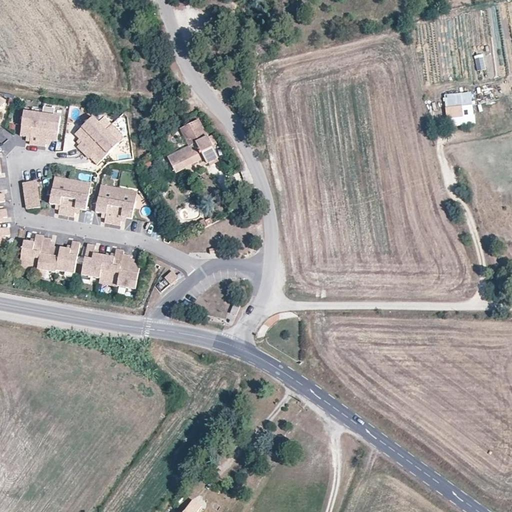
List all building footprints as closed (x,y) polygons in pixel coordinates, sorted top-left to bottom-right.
[(476,72),(485,71),(483,57),(475,58),(476,72)] [(473,116),(471,94),(444,97),(446,108),(462,106),(463,117),(473,116)] [(463,117),(462,106),(446,108),(447,119),(463,117)] [(57,142),(60,117),(53,116),(54,109),(43,107),(43,110),(42,114),(37,146),(45,147),(46,144),(46,140),(51,141),(57,142)] [(37,146),(42,114),(32,113),(24,112),(20,136),(26,137),(31,138),(30,142),(30,145),(37,146)] [(83,153),(106,131),(99,124),(93,118),(75,135),(80,139),(83,142),(80,145),(77,147),(83,153)] [(109,128),(102,121),(99,124),(106,131),(109,128)] [(219,159),(213,147),(208,137),(199,121),(180,130),(184,136),(187,134),(192,145),(189,147),(168,158),(176,174),(185,169),(204,159),(207,165),(219,159)] [(116,135),(109,128),(106,131),(113,138),(116,135)] [(101,161),(119,144),(113,138),(106,131),(83,153),(88,159),(91,157),(94,154),(97,157),(101,161)] [(192,145),(187,134),(184,136),(189,147),(192,145)] [(216,145),(212,135),(208,137),(213,147),(216,145)] [(189,175),(207,165),(204,159),(185,169),(189,175)] [(149,172),(157,167),(153,160),(145,165),(149,172)] [(72,186),(73,181),(55,177),(54,182),(72,186)] [(90,189),(91,184),(73,181),(72,186),(90,189)] [(41,208),(37,182),(24,184),(28,210),(41,208)] [(66,216),(72,186),(54,182),(50,204),(56,205),(60,206),(59,210),(58,215),(66,216)] [(86,211),(90,189),(72,186),(66,216),(74,218),(75,213),(76,209),(80,210),(86,211)] [(118,194),(119,189),(101,186),(100,191),(118,194)] [(136,197),(137,192),(119,189),(118,194),(136,197)] [(112,225),(118,194),(100,191),(96,213),(102,214),(106,215),(105,219),(105,223),(112,225)] [(132,219),(136,197),(118,194),(112,225),(120,226),(121,222),(122,218),(126,218),(132,219)] [(243,207),(238,196),(225,202),(231,215),(239,210),(243,207)] [(204,229),(213,224),(210,218),(205,221),(204,219),(200,221),(204,229)] [(9,228),(0,229),(0,247),(3,247),(2,241),(1,237),(5,237),(10,236),(9,228)] [(38,267),(44,239),(44,237),(36,236),(35,240),(34,244),(30,243),(24,242),(20,264),(38,267)] [(56,271),(60,249),(54,248),(50,247),(51,243),(51,240),(44,239),(38,267),(38,270),(56,273),(56,271)] [(76,264),(78,258),(80,244),(72,242),(72,247),(71,251),(67,250),(60,249),(56,271),(65,273),(75,274),(76,264)] [(100,279),(104,257),(98,256),(94,255),(95,251),(95,246),(87,245),(85,259),(84,266),(82,276),(91,277),(100,279)] [(118,282),(123,255),(124,252),(116,250),(115,255),(114,259),(110,258),(104,257),(100,279),(118,282)] [(136,290),(140,266),(134,265),(130,264),(131,260),(131,257),(123,255),(118,282),(117,286),(136,290)] [(38,270),(38,267),(20,264),(19,269),(37,273),(38,270)] [(171,286),(179,279),(173,272),(166,279),(171,286)] [(236,316),(240,306),(235,304),(231,314),(236,316)] [(197,511),(201,506),(192,500),(184,511),(197,511)]
